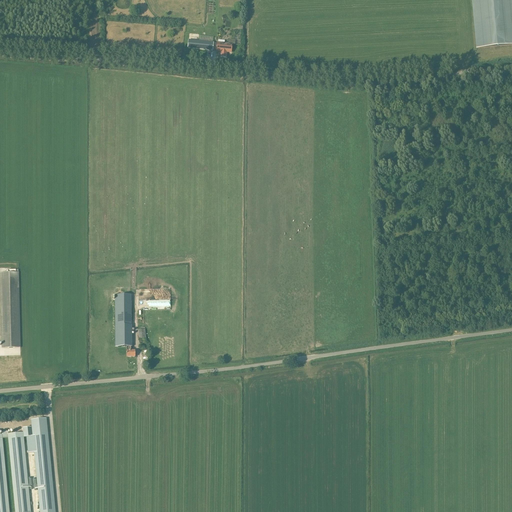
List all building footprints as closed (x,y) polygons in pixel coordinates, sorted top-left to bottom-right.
[(511,0),(472,0),(477,49),(511,45),(511,0)] [(188,48),(212,51),(213,42),(188,40),(188,48)] [(232,45),(217,43),(217,51),(221,51),(220,57),(226,57),(226,52),(231,52),(232,45)] [(20,348),(18,273),(0,273),(2,348),(20,348)] [(130,295),(115,295),(115,347),(126,347),(127,357),(135,357),(134,351),(131,351),(130,295)] [(0,511),(9,511),(2,439),(8,438),(14,511),(31,511),(24,437),(27,437),(28,453),(35,452),(40,511),(55,511),(46,419),(31,420),(32,427),(23,428),(23,433),(8,434),(7,432),(2,432),(2,435),(0,435),(0,511)]
